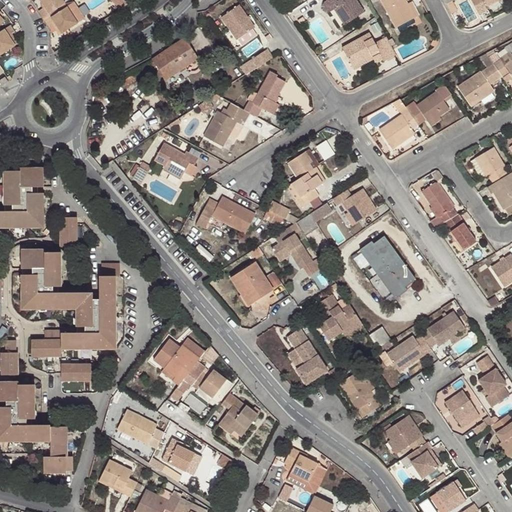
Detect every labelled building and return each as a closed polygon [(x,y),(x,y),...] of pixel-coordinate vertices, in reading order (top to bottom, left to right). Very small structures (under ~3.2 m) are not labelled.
[(43,17),(49,13),(65,3),(62,0),(39,0),(44,7),(38,11),(43,17)] [(364,12),(356,0),(323,0),(325,2),(323,3),(323,4),(323,7),(324,10),(325,10),(327,11),(329,11),(330,11),(337,7),(347,23),(364,12)] [(381,0),(396,27),(415,17),(408,3),(406,0),(381,0)] [(470,0),(479,14),(487,10),(485,6),(487,5),(495,0),(470,0)] [(501,0),(495,0),(487,5),(490,11),(504,4),(501,0)] [(408,3),(415,17),(418,15),(411,1),(408,3)] [(73,3),(67,6),(78,23),(84,19),(73,3)] [(238,5),(221,18),(237,40),(255,27),(238,5)] [(51,17),(45,21),(49,27),(52,25),(55,23),(62,33),(78,23),(67,6),(51,17)] [(59,35),(62,33),(55,23),(52,25),(59,35)] [(11,25),(0,32),(0,54),(15,45),(9,36),(13,34),(15,32),(11,25)] [(384,61),(396,54),(386,36),(374,42),(369,33),(342,48),(352,67),(372,56),(375,62),(383,58),(384,61)] [(18,43),(13,34),(9,36),(15,45),(18,43)] [(197,58),(185,39),(156,58),(152,60),(165,80),(197,58)] [(252,59),(257,68),(273,57),(267,49),(252,59)] [(495,52),(487,57),(500,76),(501,77),(508,72),(511,77),(511,56),(509,52),(500,59),(495,52)] [(500,76),(487,57),(482,61),(486,68),(457,88),(470,106),(480,99),(490,92),(492,90),(489,85),(500,76)] [(143,75),(139,67),(118,78),(122,86),(143,75)] [(249,113),(257,117),(262,109),(270,113),(276,104),(271,101),(274,97),(276,98),(284,82),(276,77),(277,75),(269,71),(252,103),(248,101),(243,110),(249,113)] [(501,77),(505,82),(511,77),(508,72),(501,77)] [(450,94),(443,84),(435,90),(435,92),(417,105),(414,102),(405,108),(413,119),(421,113),(426,120),(428,123),(439,116),(448,109),(442,100),(450,94)] [(490,92),(480,99),(484,104),(493,97),(490,92)] [(219,97),(215,95),(209,99),(216,103),(219,97)] [(451,108),(457,106),(455,96),(448,98),(451,108)] [(399,99),(393,103),(399,111),(404,107),(400,100),(399,99)] [(245,122),(249,113),(243,110),(230,103),(226,110),(223,108),(221,113),(218,111),(204,136),(223,147),(229,135),(236,123),(240,124),(242,121),(245,122)] [(276,104),(270,113),(273,115),(278,105),(276,104)] [(405,108),(404,107),(399,111),(401,115),(379,130),(392,148),(414,133),(411,129),(417,125),(413,119),(405,108)] [(417,125),(418,126),(426,120),(421,113),(413,119),(417,125)] [(440,119),(439,116),(428,123),(430,126),(440,119)] [(236,123),(229,135),(233,136),(240,124),(236,123)] [(329,138),(318,146),(327,159),(338,152),(329,138)] [(185,155),(164,144),(155,160),(165,166),(163,170),(180,180),(189,163),(194,166),(197,159),(186,153),(185,155)] [(492,148),(473,159),(483,177),(485,176),(490,183),(506,174),(502,167),(503,166),(492,148)] [(303,153),(310,164),(313,162),(306,152),(303,153)] [(314,169),(313,168),(310,164),(303,153),(287,164),(298,180),(314,169)] [(483,177),(473,159),(469,161),(480,180),(483,177)] [(150,167),(142,162),(132,178),(139,185),(150,167)] [(317,167),(314,169),(322,183),(325,181),(317,167)] [(0,212),(0,228),(44,229),(44,194),(38,194),(38,190),(38,187),(44,187),(44,169),(20,169),(20,172),(3,172),(4,212),(0,212)] [(322,183),(314,169),(298,180),(290,185),(299,198),(295,200),(300,208),(318,196),(314,189),(322,183)] [(511,174),(511,173),(486,187),(490,195),(493,193),(503,209),(511,203),(511,174)] [(437,216),(430,221),(434,228),(443,223),(456,214),(435,183),(421,192),(437,216)] [(290,185),(286,187),(295,200),(299,198),(290,185)] [(355,194),(351,188),(336,198),(340,204),(345,201),(351,211),(359,222),(380,209),(366,187),(355,194)] [(255,215),(221,197),(215,209),(206,205),(196,225),(205,229),(211,217),(245,234),(255,215)] [(272,202),(268,210),(273,213),(275,214),(279,206),(279,205),(272,202)] [(511,210),(511,203),(503,209),(506,214),(511,210)] [(284,219),(285,219),(289,211),(279,205),(279,206),(275,214),(283,218),(284,219)] [(356,224),(359,222),(351,211),(348,213),(356,224)] [(275,214),(273,213),(268,222),(278,227),(283,218),(275,214)] [(318,227),(309,214),(295,223),(303,236),(318,227)] [(456,214),(443,223),(462,250),(475,242),(456,214)] [(77,247),(77,219),(60,219),(61,248),(77,247)] [(290,227),(273,237),(278,244),(271,249),(277,259),(289,251),(291,255),(300,269),(312,261),(290,227)] [(359,251),(365,258),(367,256),(379,274),(391,289),(389,291),(394,298),(402,292),(401,289),(414,280),(383,237),(370,247),(368,244),(359,251)] [(76,310),(75,293),(60,293),(60,290),(60,287),(61,286),(61,252),(45,252),(45,250),(21,250),(21,270),(22,270),(22,275),(21,275),(22,311),(76,310)] [(289,251),(277,259),(279,262),(291,255),(289,251)] [(511,256),(511,255),(491,269),(503,287),(511,280),(511,256)] [(367,256),(365,258),(364,258),(376,276),(379,274),(367,256)] [(255,263),(236,274),(248,294),(243,297),(248,305),(272,290),(255,263)] [(119,276),(119,265),(101,264),(101,276),(99,276),(99,295),(96,295),(93,295),(93,293),(75,293),(76,310),(76,334),(61,334),(61,350),(116,349),(116,277),(119,276)] [(248,294),(236,274),(231,278),(243,297),(248,294)] [(320,287),(331,281),(326,274),(316,279),(320,287)] [(379,274),(376,276),(388,292),(389,291),(391,289),(379,274)] [(318,327),(325,338),(357,317),(349,306),(341,311),(330,296),(317,305),(322,313),(326,310),(332,318),(328,321),(318,327)] [(322,313),(328,321),(332,318),(326,310),(322,313)] [(454,311),(420,334),(422,336),(430,349),(437,343),(439,346),(465,328),(454,311)] [(357,317),(325,338),(327,341),(341,332),(350,326),(349,323),(357,318),(357,317)] [(350,326),(341,332),(343,336),(361,325),(357,318),(349,323),(350,326)] [(377,350),(390,341),(381,327),(368,336),(377,350)] [(287,337),(295,349),(304,364),(296,370),(305,384),(326,371),(300,329),(287,337)] [(388,351),(413,334),(410,330),(385,347),(388,351)] [(31,358),(61,358),(61,350),(61,334),(61,331),(45,331),(45,340),(31,340),(31,358)] [(413,364),(431,351),(430,349),(422,336),(416,340),(413,336),(387,354),(397,369),(410,360),(413,364)] [(200,359),(204,353),(186,339),(182,345),(200,359)] [(179,387),(182,382),(200,359),(182,345),(180,347),(169,340),(153,361),(164,369),(175,377),(172,381),(179,387)] [(0,375),(0,382),(13,382),(12,375),(19,375),(18,353),(16,353),(16,342),(6,342),(6,354),(2,354),(2,375),(0,375)] [(304,364),(295,349),(286,355),(296,370),(304,364)] [(478,382),(484,390),(488,395),(489,397),(485,400),(491,409),(509,397),(504,388),(507,386),(486,357),(476,364),(485,377),(478,382)] [(400,373),(413,364),(410,360),(397,369),(400,373)] [(91,382),(91,365),(61,365),(62,382),(91,382)] [(161,373),(172,381),(175,377),(164,369),(161,373)] [(199,388),(212,399),(226,380),(213,370),(210,374),(204,369),(191,386),(197,390),(199,388)] [(381,405),(370,390),(362,379),(357,371),(339,383),(362,417),(381,405)] [(362,379),(370,390),(373,388),(365,377),(362,379)] [(220,402),(236,382),(230,378),(214,398),(220,402)] [(0,382),(0,442),(51,442),(51,427),(51,425),(34,425),(34,422),(34,419),(36,419),(35,385),(19,385),(19,382),(13,382),(0,382)] [(172,396),(171,397),(178,403),(190,387),(182,382),(179,387),(173,394),(172,396)] [(206,407),(212,399),(199,388),(197,390),(192,397),(206,407)] [(477,411),(463,392),(444,405),(458,424),(477,411)] [(229,394),(221,404),(229,410),(220,422),(234,431),(241,437),(257,415),(229,394)] [(156,449),(164,433),(155,429),(157,425),(127,411),(117,430),(156,449)] [(511,418),(509,414),(494,425),(491,427),(502,442),(507,450),(504,452),(509,459),(511,457),(511,418)] [(483,420),(484,422),(488,428),(491,427),(494,425),(488,416),(483,420)] [(419,439),(422,437),(423,437),(409,417),(404,420),(419,439)] [(413,453),(426,444),(422,437),(419,439),(404,420),(385,432),(398,453),(404,449),(409,446),(411,450),(413,453)] [(231,435),(234,431),(220,422),(218,425),(231,435)] [(484,422),(473,429),(477,436),(488,428),(484,422)] [(67,427),(51,427),(51,442),(51,457),(67,456),(67,427)] [(394,456),(398,453),(385,432),(379,436),(394,456)] [(185,472),(194,453),(187,450),(177,445),(179,442),(173,439),(162,460),(185,472)] [(502,442),(499,444),(504,452),(507,450),(502,442)] [(430,451),(426,444),(413,453),(406,457),(420,479),(437,468),(427,453),(430,451)] [(308,482),(317,464),(305,458),(299,456),(301,453),(292,448),(284,465),(292,469),(290,473),(308,482)] [(427,453),(437,468),(440,466),(430,451),(427,453)] [(200,457),(194,453),(185,472),(191,475),(200,457)] [(51,457),(43,457),(44,474),(66,473),(66,472),(74,471),(73,456),(67,456),(51,457)] [(233,462),(226,458),(221,467),(228,471),(233,462)] [(131,498),(138,483),(128,479),(132,471),(109,461),(99,482),(107,486),(109,483),(123,490),(122,494),(131,498)] [(315,496),(327,469),(317,464),(308,482),(290,473),(286,482),(315,496)] [(457,479),(453,482),(466,501),(468,499),(461,488),(461,486),(457,479)] [(466,501),(453,482),(436,494),(444,507),(448,504),(452,510),(466,501)] [(109,483),(107,486),(122,494),(123,490),(109,483)] [(173,511),(177,505),(179,501),(171,497),(169,501),(146,491),(136,511),(173,511)] [(330,511),(333,506),(314,497),(306,511),(330,511)]
